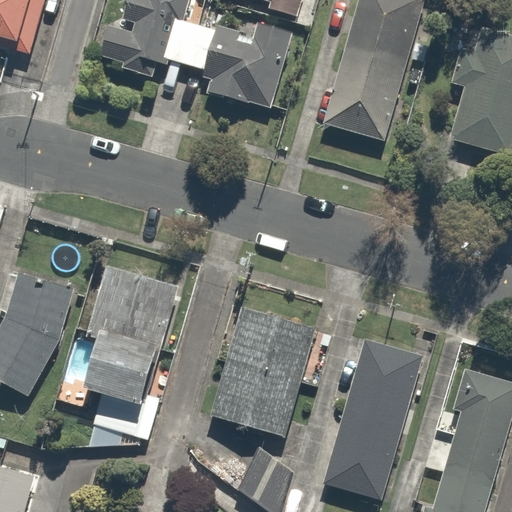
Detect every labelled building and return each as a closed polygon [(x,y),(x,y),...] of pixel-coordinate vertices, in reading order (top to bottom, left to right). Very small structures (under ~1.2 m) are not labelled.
[(0,0),(0,39),(4,41),(2,49),(27,55),(41,0),(0,0)] [(110,58),(107,68),(143,78),(148,60),(202,75),(197,92),(265,110),(288,24),(262,17),(255,40),(171,18),(175,0),(123,0),(118,22),(96,16),(89,41),(97,43),(94,54),(110,58)] [(290,17),(294,0),(229,0),(240,3),(240,0),(258,0),(267,2),(265,10),(290,17)] [(428,0),(353,0),(317,123),(386,143),(428,0)] [(439,82),(459,87),(446,137),(510,154),(511,145),(511,33),(479,24),(468,21),(459,52),(448,49),(439,82)] [(86,424),(128,437),(141,396),(132,394),(164,285),(96,264),(76,332),(86,335),(70,386),(95,394),(86,424)] [(0,327),(0,383),(19,396),(56,336),(70,286),(16,271),(1,325),(0,327)] [(203,413),(280,436),(297,379),(319,386),(335,333),(236,304),(203,413)] [(418,355),(357,338),(318,488),(379,504),(418,355)] [(454,369),(442,411),(452,414),(422,511),(473,511),(511,386),(454,369)] [(274,511),(297,465),(256,446),(233,496),(266,511),(274,511)] [(0,511),(19,511),(30,477),(0,467),(0,511)]
